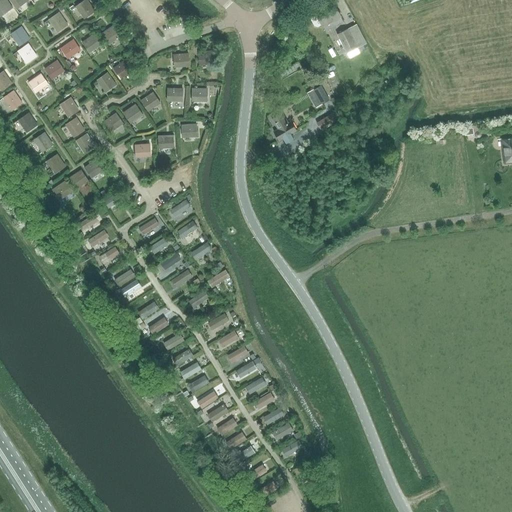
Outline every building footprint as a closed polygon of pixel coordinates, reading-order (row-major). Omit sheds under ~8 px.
[(0,0),(0,16),(12,8),(6,0),(0,0)] [(9,0),(16,9),(28,1),(27,0),(9,0)] [(84,19),(95,11),(87,0),(84,0),(76,6),(84,19)] [(311,16),(310,20),(314,26),(317,27),(321,25),(322,26),(323,26),(340,16),(333,3),(315,13),(315,14),(311,16)] [(57,32),(67,25),(59,12),(48,20),(57,32)] [(109,44),(121,36),(114,25),(102,34),(109,44)] [(355,25),(336,35),(340,42),(346,53),(349,58),(358,53),(356,48),(365,43),(355,25)] [(19,46),(30,39),(21,27),(10,34),(19,46)] [(89,53),(102,44),(95,34),(82,42),(89,53)] [(68,59),(80,50),(73,39),(60,48),(68,59)] [(26,64),(37,56),(28,44),(17,51),(26,64)] [(198,65),(213,64),(212,51),(197,52),(198,65)] [(174,67),(188,66),(187,54),(173,55),(174,67)] [(113,68),(116,72),(120,79),(133,70),(125,60),(113,68)] [(45,69),(47,72),(52,80),(64,71),(57,61),(45,69)] [(3,71),(1,72),(0,73),(0,89),(1,91),(12,84),(3,71)] [(108,72),(107,72),(97,80),(105,92),(116,85),(108,72)] [(36,93),(48,85),(41,74),(28,82),(36,93)] [(321,105),(328,101),(320,86),(313,90),(321,105)] [(181,101),(181,88),(167,88),(166,101),(181,101)] [(206,102),(206,88),(191,88),(191,102),(206,102)] [(12,111),(22,103),(14,91),(3,98),(12,111)] [(147,111),(159,103),(152,92),(140,101),(147,111)] [(68,117),(79,110),(71,97),(60,104),(68,117)] [(130,124),(142,115),(134,104),(122,113),(130,124)] [(320,129),(340,117),(336,111),(316,122),(320,129)] [(27,133),(37,126),(29,113),(18,121),(27,133)] [(110,132),(122,124),(115,113),(103,122),(110,132)] [(282,113),(272,119),(278,129),(274,132),(279,140),(283,138),(286,143),(294,138),(291,133),(296,130),(291,121),(288,123),(282,113)] [(73,138),(84,130),(75,118),(65,125),(73,138)] [(181,138),(196,137),(195,124),(181,125),(181,138)] [(42,153),(53,145),(44,133),(33,140),(42,153)] [(83,154),(94,147),(86,134),(75,141),(83,154)] [(158,149),(173,148),(173,135),(157,136),(158,149)] [(505,161),(511,160),(511,135),(502,137),(505,161)] [(135,158),(150,157),(149,144),(134,145),(135,158)] [(54,174),(65,167),(56,154),(46,162),(54,174)] [(90,178),(103,170),(96,159),(83,168),(90,178)] [(75,189),(88,181),(80,170),(68,178),(75,189)] [(59,200),(71,192),(64,181),(52,190),(59,200)] [(109,208),(126,198),(121,191),(105,201),(109,208)] [(170,210),(175,217),(190,206),(186,200),(170,210)] [(78,224),(82,231),(98,220),(94,214),(78,224)] [(139,228),(143,235),(158,225),(154,219),(139,228)] [(177,232),(181,239),(197,228),(193,222),(177,232)] [(89,240),(93,246),(108,237),(104,230),(89,240)] [(150,247),(155,254),(170,243),(166,237),(150,247)] [(192,252),(196,259),(211,250),(207,243),(192,252)] [(99,257),(103,263),(119,253),(115,247),(99,257)] [(161,263),(165,269),(181,260),(176,253),(161,263)] [(172,280),(176,287),(192,277),(188,270),(172,280)] [(119,285),(134,276),(131,271),(116,280),(119,285)] [(209,280),(213,287),(229,278),(226,271),(209,280)] [(129,304),(146,292),(142,287),(131,295),(129,292),(124,296),(129,304)] [(194,308),(210,297),(206,290),(189,301),(194,308)] [(143,319),(159,308),(155,302),(138,312),(143,319)] [(208,322),(212,330),(228,321),(224,314),(208,322)] [(149,327),(153,334),(168,325),(164,318),(149,327)] [(219,340),(223,347),(238,338),(234,331),(219,340)] [(164,343),(168,350),(184,340),(180,334),(164,343)] [(228,356),(231,362),(248,353),(244,346),(228,356)] [(173,359),(177,365),(193,356),(189,349),(173,359)] [(236,371),(240,378),(257,368),(253,361),(236,371)] [(180,373),(184,379),(201,369),(197,363),(180,373)] [(189,386),(192,392),(208,382),(205,376),(189,386)] [(246,387),(250,394),(266,385),(262,378),(246,387)] [(197,402),(201,409),(217,398),(213,392),(205,397),(197,402)] [(255,401),(259,409),(274,400),(270,392),(255,401)] [(208,415),(212,421),(228,411),(224,405),(208,415)] [(264,417),(268,424),(284,415),(280,408),(264,417)] [(217,429),(222,435),(237,425),(233,419),(217,429)] [(272,433),(276,440),(292,430),(288,423),(272,433)] [(227,443),(231,449),(246,439),(242,433),(227,443)] [(286,457),(302,447),(298,440),(282,450),(286,457)] [(237,464),(255,453),(251,446),(233,457),(237,464)] [(247,474),(251,481),(266,471),(263,465),(247,474)] [(307,470),(310,488),(317,486),(315,469),(307,470)] [(258,491),(262,498),(277,488),(273,482),(258,491)]
